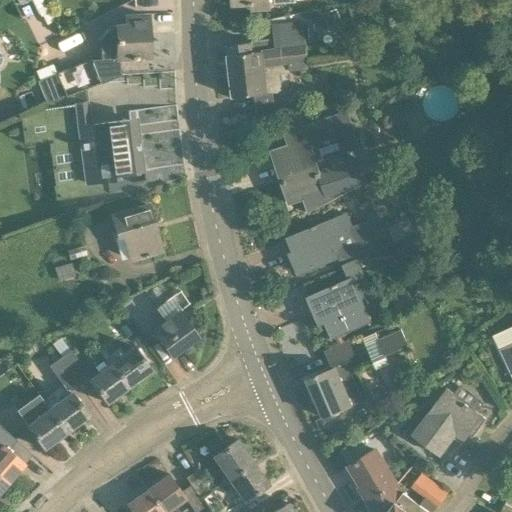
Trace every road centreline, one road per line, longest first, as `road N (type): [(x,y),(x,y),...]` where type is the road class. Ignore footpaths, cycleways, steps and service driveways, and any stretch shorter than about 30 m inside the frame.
road 1 (secondary): [(194,0),(209,203),(238,316),(262,372)]
road 2 (residential): [(48,511),(151,429),(262,372)]
road 3 (secondary): [(333,511),(262,372)]
